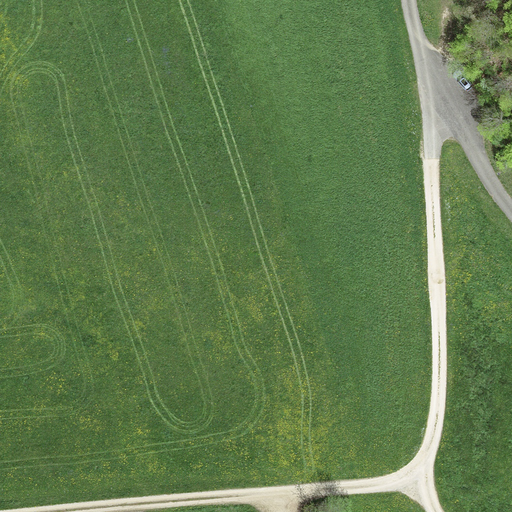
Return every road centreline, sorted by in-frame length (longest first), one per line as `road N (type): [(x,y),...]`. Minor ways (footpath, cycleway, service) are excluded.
road 1 (track): [(436,88),(429,149),(438,402),(419,475),(401,484),(282,495)]
road 2 (unclassified): [(407,0),(436,88),(511,207)]
road 3 (track): [(59,511),(282,495)]
